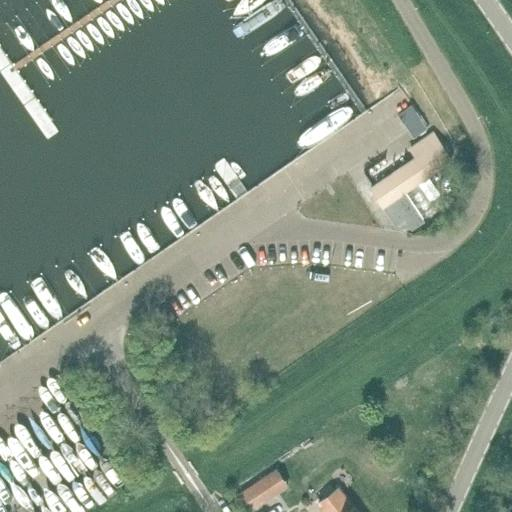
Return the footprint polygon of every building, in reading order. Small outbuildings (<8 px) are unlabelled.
[(397,112),(409,129),(413,135),(426,127),(420,120),(410,104),(397,112)] [(437,208),(418,180),(451,157),(432,130),(409,146),(416,156),(415,157),(371,187),(397,224),(405,218),(412,228),(425,219),(424,218),(437,208)] [(203,336),(203,320),(183,319),(183,336),(203,336)] [(0,364),(12,356),(0,337),(0,364)] [(190,352),(201,366),(216,354),(205,340),(190,352)] [(253,376),(268,366),(258,351),(243,361),(253,376)] [(216,384),(231,373),(219,358),(204,369),(216,384)] [(250,511),(274,495),(262,478),(239,494),(250,511)] [(355,511),(338,489),(337,487),(317,502),(322,508),(326,505),(330,511),(355,511)]
